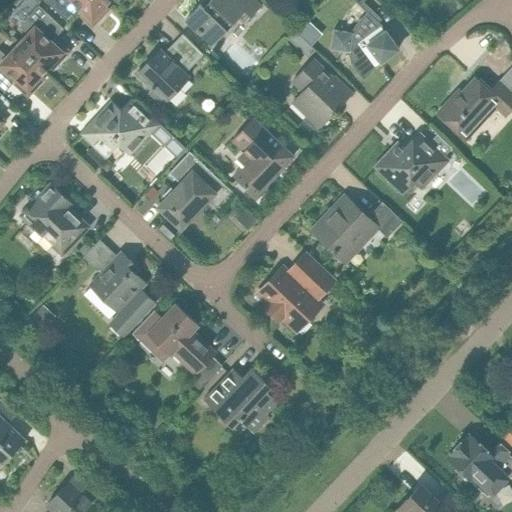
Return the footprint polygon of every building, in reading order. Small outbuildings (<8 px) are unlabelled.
[(44,0),(54,9),(69,22),(77,13),(80,15),(83,12),(95,23),(109,8),(105,5),(109,1),(108,0),(44,0)] [(262,5),(256,0),(210,0),(203,7),(200,4),(185,19),(212,45),(238,18),(244,24),(262,5)] [(399,49),(397,46),(385,29),(384,30),(381,26),(382,25),(379,22),(382,19),(363,1),(364,0),(353,0),(367,13),(365,14),(361,17),(357,21),(357,22),(353,27),(351,32),(333,30),(331,49),(348,51),(350,57),(352,64),(355,69),(359,75),(364,79),(376,66),(375,65),(379,62),(380,63),(399,49)] [(63,28),(49,15),(38,5),(19,26),(28,33),(17,45),(45,70),(49,66),(53,69),(66,55),(54,44),(57,40),(55,37),(63,28)] [(288,38),(308,57),(315,49),(295,30),(288,38)] [(203,54),(196,47),(182,33),(164,52),(160,48),(136,74),(152,89),(149,92),(162,105),(189,76),(185,72),(203,54)] [(41,75),(45,70),(17,45),(7,56),(0,49),(0,87),(5,92),(13,83),(16,85),(19,81),(31,93),(45,78),(41,75)] [(336,109),(352,92),(336,77),(334,78),(336,77),(335,76),(333,77),(313,59),(292,81),(302,91),(292,102),(306,115),(303,119),(314,130),(317,126),(319,127),(332,114),(333,114),(337,110),(336,109)] [(511,71),(510,68),(498,81),(508,90),(511,86),(511,71)] [(437,113),(465,139),(495,106),(505,115),(511,107),(511,93),(508,90),(498,81),(489,91),(475,77),(454,101),(451,98),(437,113)] [(103,110),(81,133),(93,144),(106,157),(108,155),(118,144),(129,154),(158,124),(152,119),(145,112),(130,99),(120,109),(118,106),(112,101),(103,110)] [(253,117),(232,139),(243,150),(236,157),(244,164),(247,167),(236,179),(240,183),(255,196),(277,173),(277,169),(281,164),(286,164),(293,156),(279,142),(253,117)] [(390,149),(374,166),(388,180),(389,180),(387,182),(397,191),(399,190),(402,193),(405,190),(407,192),(412,192),(418,185),(422,188),(449,160),(443,155),(452,146),(438,133),(430,142),(420,132),(404,148),(402,145),(394,153),(390,149)] [(92,146),(86,152),(107,172),(114,164),(106,157),(93,144),(92,146)] [(233,192),(207,168),(189,151),(169,172),(180,183),(174,190),(170,186),(168,188),(162,195),(166,198),(158,206),(181,228),(207,201),(216,210),(233,192)] [(158,179),(168,188),(170,186),(175,181),(165,172),(158,179)] [(75,217),(66,209),(71,204),(50,183),(41,192),(38,189),(28,199),(32,202),(28,206),(27,205),(23,209),(24,211),(20,215),(41,235),(44,232),(56,242),(56,249),(62,254),(89,226),(77,215),(75,217)] [(402,221),(396,215),(382,201),(367,217),(345,196),(312,230),(341,258),(357,242),(360,245),(376,227),(387,237),(402,221)] [(337,280),(306,250),(289,268),(283,263),(254,293),(265,304),(263,307),(280,323),(282,321),(296,334),(325,303),(320,298),(337,280)] [(156,302),(141,288),(145,284),(148,286),(149,286),(128,266),(132,261),(121,251),(89,284),(118,312),(108,322),(122,337),(156,302)] [(132,333),(131,334),(153,355),(164,343),(172,351),(195,373),(212,356),(215,352),(197,334),(195,336),(190,332),(197,324),(176,304),(162,317),(154,310),(132,333)] [(368,310),(356,324),(369,336),(382,323),(368,310)] [(203,399),(224,419),(231,426),(239,418),(253,432),(269,415),(266,413),(277,401),(265,390),(269,386),(264,380),(261,384),(248,372),(243,377),(233,368),(203,399)] [(206,382),(198,375),(189,385),(196,392),(206,382)] [(0,465),(25,439),(0,415),(0,465)] [(511,425),(502,436),(511,445),(511,425)] [(469,433),(447,456),(463,471),(462,474),(463,478),(465,480),(469,481),(472,480),(473,481),(473,482),(483,492),(488,496),(511,470),(511,456),(500,445),(491,454),(469,433)] [(102,511),(69,480),(47,504),(53,510),(51,511),(102,511)] [(394,511),(466,511),(448,495),(439,504),(420,485),(394,511)]
